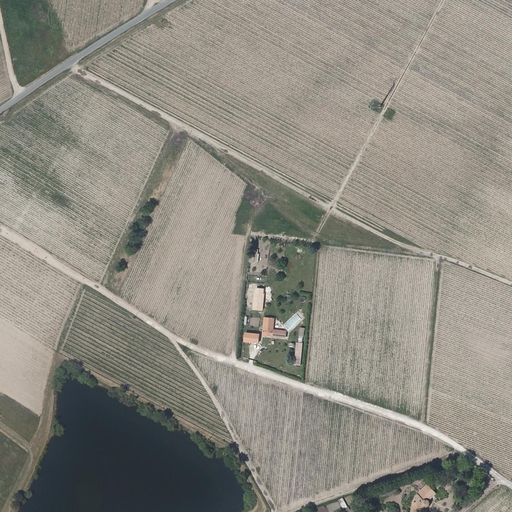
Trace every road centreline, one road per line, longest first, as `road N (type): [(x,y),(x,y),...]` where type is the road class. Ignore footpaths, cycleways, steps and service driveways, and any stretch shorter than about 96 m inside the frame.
road 1 (track): [(0,230),(194,347),(458,445),(511,486)]
road 2 (unclassified): [(0,110),(179,0)]
road 3 (track): [(168,333),(274,511)]
